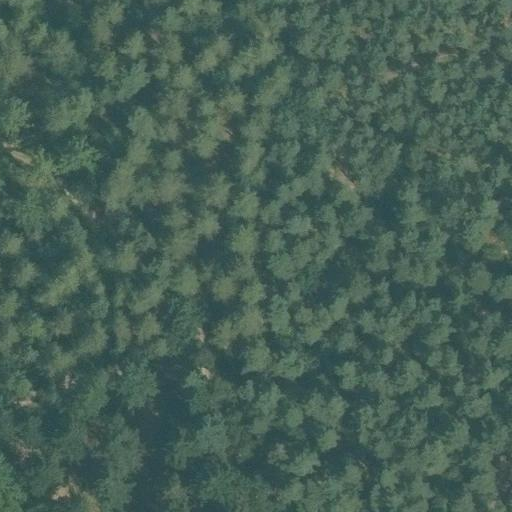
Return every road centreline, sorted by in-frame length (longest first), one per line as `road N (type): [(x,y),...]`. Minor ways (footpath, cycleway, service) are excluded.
road 1 (track): [(377,165),(275,236),(268,307),(247,342),(208,366),(126,390),(0,412)]
road 2 (track): [(0,131),(129,226),(186,300),(208,366)]
road 3 (track): [(469,206),(487,309),(478,368),(482,420),(511,476)]
road 4 (track): [(511,51),(467,43),(411,60),(346,60),(319,72),(306,93)]
road 5 (track): [(247,0),(269,31),(281,77),(377,165)]
road 6 (track): [(377,165),(429,203),(511,198)]
road 7 (track): [(42,405),(45,453),(104,511)]
